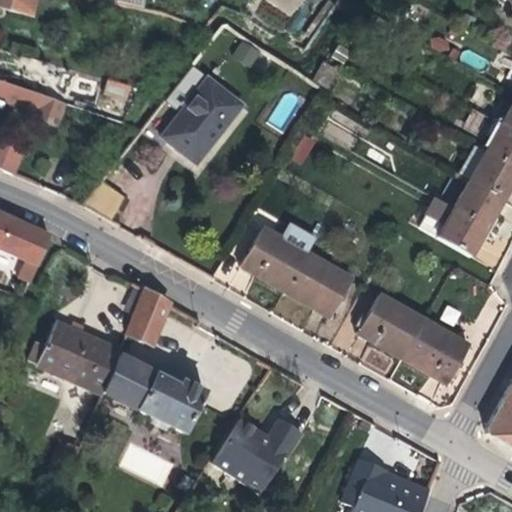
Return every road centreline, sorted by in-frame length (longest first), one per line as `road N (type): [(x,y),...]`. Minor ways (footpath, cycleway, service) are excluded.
road 1 (tertiary): [(0,189),(459,447)]
road 2 (residential): [(511,338),(459,447)]
